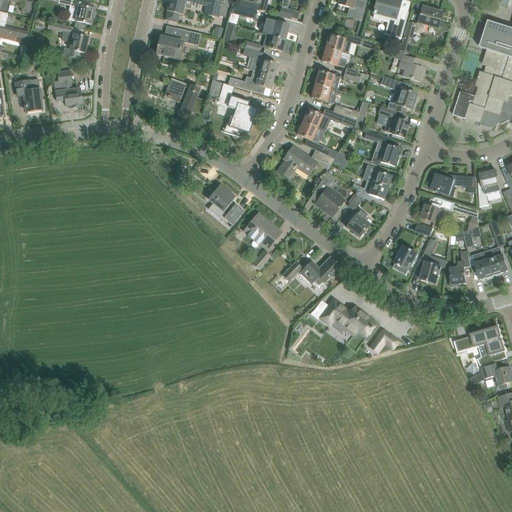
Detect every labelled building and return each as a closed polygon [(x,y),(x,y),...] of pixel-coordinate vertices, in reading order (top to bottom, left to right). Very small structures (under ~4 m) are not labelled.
[(0,0),(0,12),(7,14),(10,2),(17,3),(22,4),(21,12),(33,15),(36,0),(34,0),(0,0)] [(60,0),(60,3),(72,6),(69,21),(91,26),(95,10),(89,9),(90,3),(78,0),(60,0)] [(229,5),(208,0),(186,0),(186,2),(179,0),(168,0),(166,12),(167,12),(165,21),(178,23),(180,15),(183,15),(184,9),(191,10),(192,3),(206,7),(204,14),(219,18),(219,17),(226,18),(229,5)] [(254,0),(254,3),(242,0),(240,0),(238,6),(256,11),(259,11),(260,4),(261,0),(254,0)] [(261,0),(260,4),(259,11),(266,12),(268,0),(261,0)] [(282,0),(282,3),(283,3),(280,17),(291,20),(294,11),(288,9),(289,0),(282,0)] [(339,0),(338,5),(349,8),(347,16),(356,19),(360,3),(355,2),(354,0),(339,0)] [(389,23),(386,35),(385,35),(401,40),(408,13),(398,11),(400,2),(393,0),(377,0),(373,14),(375,15),(374,19),(389,23)] [(233,6),(231,14),(255,20),(257,12),(233,6)] [(442,13),(422,8),(418,23),(415,25),(409,23),(404,40),(411,42),(414,31),(422,34),(424,25),(447,32),(449,26),(439,24),(442,13)] [(266,20),(262,33),(266,34),(285,40),(289,26),(266,20)] [(49,22),(47,29),(56,32),(56,31),(63,33),(70,35),(72,28),(57,25),(57,24),(49,22)] [(461,92),(453,116),(465,119),(480,124),(480,126),(496,131),(498,124),(501,125),(511,120),(511,116),(511,29),(491,22),(491,23),(489,22),(483,39),(480,48),(486,50),(487,50),(486,54),(482,65),(486,66),(484,73),(480,72),(475,87),(478,88),(475,97),(472,96),(461,92)] [(0,25),(0,32),(16,36),(18,30),(0,25)] [(215,27),(213,37),(221,39),(223,29),(215,27)] [(178,30),(177,35),(177,37),(174,37),(171,39),(170,40),(160,38),(158,47),(157,46),(157,48),(158,49),(156,55),(178,60),(182,43),(198,47),(201,35),(178,30)] [(22,37),(16,36),(0,32),(0,38),(20,43),(22,37)] [(332,32),(331,36),(329,36),(325,49),(348,55),(351,44),(362,46),(363,40),(332,32)] [(63,33),(61,42),(72,44),(70,50),(70,51),(69,57),(77,59),(78,53),(85,54),(88,39),(82,37),(74,35),(70,35),(63,33)] [(282,53),(285,40),(266,34),(262,47),(266,48),(282,53)] [(225,35),(223,42),(231,44),(233,37),(225,35)] [(243,42),(242,48),(245,49),(259,52),(260,47),(247,43),(243,42)] [(245,49),(243,55),(253,58),(251,63),(253,63),(251,71),(253,72),(259,73),(274,78),(278,65),(261,61),(263,54),(259,52),(245,49)] [(350,56),(348,55),(325,49),(322,62),(338,67),(338,66),(344,68),(346,61),(348,62),(350,56)] [(419,63),(419,62),(408,58),(409,54),(401,51),(394,49),(391,58),(400,61),(396,75),(420,83),(424,70),(415,67),(417,62),(419,63)] [(361,74),(358,74),(358,72),(347,68),(345,74),(361,78),(360,79),(366,80),(367,75),(362,74),(361,74)] [(234,70),(232,75),(243,80),(245,74),(234,70)] [(72,83),(70,71),(58,73),(59,83),(54,83),(57,103),(65,102),(66,107),(82,105),(80,90),(72,91),(71,83),(72,83)] [(237,81),(235,88),(247,91),(263,95),(265,89),(271,90),(274,78),(259,73),(253,72),(251,79),(247,78),(245,83),(237,81)] [(340,78),(334,77),(324,74),(324,73),(322,72),(321,73),(319,72),(315,85),(336,91),(340,78)] [(361,78),(345,74),(343,79),(355,83),(359,84),(360,79),(361,78)] [(383,78),(381,85),(391,89),(386,103),(389,104),(387,110),(405,115),(407,109),(411,111),(416,95),(406,92),(408,85),(383,78)] [(171,79),(164,98),(165,96),(184,103),(181,112),(189,116),(191,112),(196,98),(199,90),(171,79)] [(38,81),(30,82),(15,84),(17,98),(24,97),(26,112),(42,110),(38,81)] [(213,82),(209,93),(220,96),(223,84),(216,82),(213,82)] [(335,97),(336,91),(315,85),(311,98),(327,103),(327,102),(334,104),(336,98),(335,97)] [(224,132),(224,133),(238,137),(240,131),(249,134),(253,122),(257,111),(248,108),(249,103),(231,97),(227,108),(236,111),(234,115),(233,119),(229,118),(224,132)] [(335,107),(333,114),(342,117),(345,111),(335,107)] [(407,116),(405,115),(387,110),(380,108),(378,115),(389,118),(384,132),(405,139),(410,123),(405,121),(407,116)] [(308,110),(302,123),(317,129),(322,132),(324,133),(325,133),(330,121),(342,126),(345,118),(342,117),(333,114),(325,111),(322,117),(308,110)] [(350,119),(350,120),(356,122),(359,114),(353,112),(352,114),(350,119)] [(302,123),(297,135),(312,142),(312,141),(319,144),(321,138),(322,138),(324,133),(322,132),(317,129),(302,123)] [(388,139),(380,136),(366,132),(364,138),(378,143),(375,151),(380,153),(383,154),(380,162),(395,167),(398,158),(400,159),(401,157),(398,156),(400,151),(402,151),(386,145),(388,139)] [(286,161),(278,172),(289,179),(296,168),(309,176),(317,164),(319,161),(330,167),(334,160),(329,157),(328,157),(317,152),(318,152),(315,150),(311,159),(292,147),(284,160),(286,161)] [(320,147),(318,152),(317,152),(328,157),(329,157),(331,152),(320,147)] [(343,169),(347,157),(338,155),(332,163),(343,169)] [(388,189),(392,177),(383,174),(384,171),(368,166),(363,181),(367,182),(372,184),(388,189)] [(480,175),(484,190),(485,197),(502,193),(496,171),(480,175)] [(436,174),(431,191),(436,192),(436,193),(438,194),(437,198),(446,201),(448,196),(450,197),(454,185),(469,186),(468,193),(477,194),(476,178),(451,176),(450,179),(436,174)] [(322,195),(315,205),(321,209),(323,206),(328,209),(326,212),(333,217),(345,201),(327,189),(331,184),(324,178),(316,190),(322,195)] [(384,201),(388,189),(372,184),(367,182),(364,189),(354,184),(351,188),(357,191),(355,195),(356,196),(364,199),(364,200),(367,195),(384,201)] [(211,192),(205,199),(213,204),(208,210),(223,221),(224,219),(232,226),(243,212),(235,205),(234,206),(231,204),(236,198),(220,185),(214,193),(211,191),(211,192)] [(511,192),(511,190),(503,193),(511,212),(511,192)] [(356,196),(347,207),(353,212),(364,199),(356,196)] [(479,212),(467,208),(437,198),(436,198),(435,199),(434,199),(434,200),(433,200),(433,201),(432,204),(433,204),(432,208),(426,206),(421,219),(434,223),(432,229),(443,233),(445,228),(441,226),(442,224),(441,223),(443,218),(445,218),(447,219),(449,218),(451,218),(453,216),(454,215),(454,212),(465,216),(467,216),(469,215),(477,218),(479,212)] [(360,210),(346,228),(359,238),(369,225),(363,220),(367,215),(360,210)] [(266,223),(257,216),(245,230),(261,243),(260,245),(267,251),(282,233),(275,227),(273,229),(265,223),(266,223)] [(434,231),(432,230),(432,229),(417,225),(415,232),(430,237),(431,234),(433,235),(434,231)] [(470,231),(464,233),(467,248),(474,246),(470,231)] [(501,234),(494,237),(498,248),(500,248),(505,246),(501,234)] [(436,244),(433,242),(435,236),(433,235),(431,241),(430,241),(423,256),(429,258),(436,244)] [(418,255),(404,247),(395,264),(393,269),(397,271),(406,276),(409,271),(418,255)] [(500,248),(498,248),(487,252),(494,276),(508,272),(503,255),(500,248)] [(264,251),(252,265),(259,271),(271,257),(264,251)] [(467,252),(461,253),(462,262),(463,268),(464,268),(471,268),(467,252)] [(494,276),(487,252),(473,256),(475,264),(480,280),(494,276)] [(342,269),(340,268),(330,258),(320,270),(312,263),(303,273),(320,289),(332,276),(333,278),(336,279),(339,274),(338,273),(342,269)] [(441,268),(447,270),(446,262),(434,259),(432,265),(425,263),(421,278),(429,280),(428,282),(436,285),(441,268)] [(458,268),(450,269),(451,278),(449,278),(450,288),(460,287),(460,285),(466,284),(464,268),(463,268),(462,262),(457,262),(458,268)] [(296,265),(284,279),(290,284),(302,270),(296,265)] [(369,334),(376,325),(362,314),(362,313),(360,311),(354,307),(350,313),(333,300),(320,319),(325,323),(326,322),(330,326),(334,321),(354,336),(358,332),(366,337),(367,335),(368,336),(369,334)] [(498,327),(470,335),(471,337),(474,349),(484,346),(487,357),(479,361),(482,367),(502,361),(500,354),(505,353),(506,352),(502,339),(501,340),(500,338),(502,337),(498,327)] [(461,344),(455,346),(457,354),(463,352),(461,344)] [(511,382),(511,372),(511,367),(500,370),(499,364),(481,369),(485,380),(496,377),(500,391),(508,389),(507,384),(511,382)] [(511,394),(498,398),(502,409),(506,408),(510,422),(506,423),(509,433),(511,432),(511,394)]
